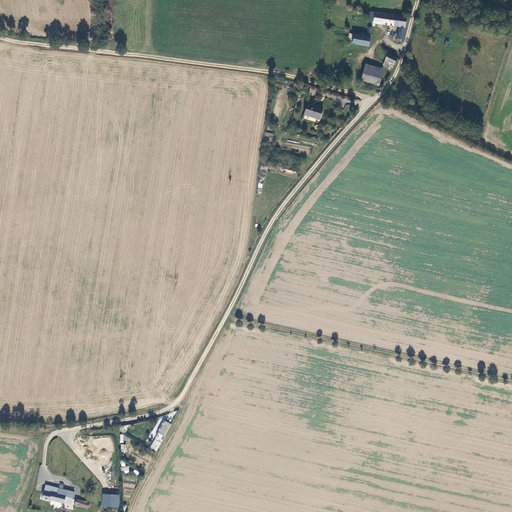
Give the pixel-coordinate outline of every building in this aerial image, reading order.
[(397,38),(402,39),(403,39),(406,28),(405,28),(407,17),(389,14),(370,12),(369,17),(373,18),(373,22),(373,23),(377,23),(399,28),(397,33),(396,38),(397,38)] [(354,34),(352,43),(352,44),(369,46),(370,37),(354,34)] [(388,53),(385,61),(394,65),(397,58),(388,53)] [(394,67),(384,62),(382,68),(392,72),(394,67)] [(378,86),(381,74),(364,69),(361,80),(378,86)] [(319,120),(323,108),(308,103),(304,115),(319,120)] [(164,437),(171,425),(164,421),(157,433),(164,437)] [(156,451),(159,445),(153,442),(150,447),(156,451)] [(69,500),(66,499),(67,495),(53,491),(53,492),(44,490),(43,498),(68,504),(69,500)] [(102,494),(102,507),(119,507),(119,494),(102,494)]
